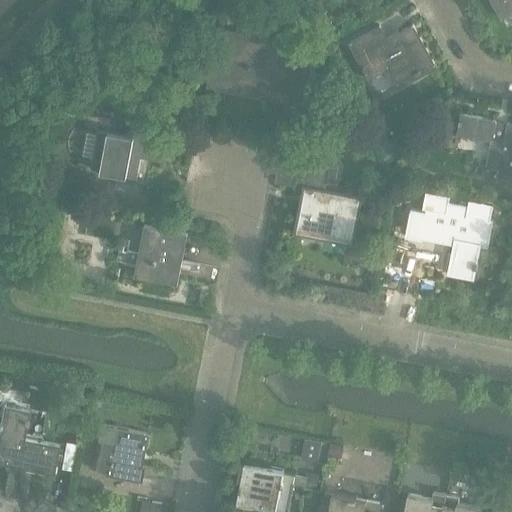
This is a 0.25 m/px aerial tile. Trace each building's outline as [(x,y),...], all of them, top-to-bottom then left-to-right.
[(511,0),(490,0),(501,19),(511,12),(511,0)] [(390,44),(387,39),(380,26),(350,43),(368,76),(388,65),(399,85),(435,64),(413,25),(399,32),(402,37),(390,44)] [(227,30),(221,59),(217,78),(238,82),(236,93),(259,98),(260,92),(286,97),(284,103),(307,107),(316,66),(312,65),(311,67),(292,63),(296,43),(227,30)] [(496,123),(496,121),(461,113),(457,136),(458,136),(458,134),(492,141),(487,167),(484,166),(482,179),(497,182),(498,178),(511,180),(511,123),(507,123),(507,125),(496,123)] [(160,161),(161,151),(169,152),(171,138),(129,130),(128,136),(98,131),(91,170),(137,179),(141,158),(160,161)] [(309,138),(301,143),(308,157),(316,152),(309,138)] [(352,243),(360,198),(323,191),(324,183),(336,185),(339,165),(328,144),(316,151),(323,164),(323,167),(301,163),(297,187),(305,189),(297,232),(303,233),(302,236),(318,239),(319,237),(352,243)] [(449,270),(449,274),(474,279),(476,268),(477,268),(478,263),(477,262),(481,245),(488,247),(493,221),(427,208),(426,212),(412,209),(406,237),(422,240),(423,234),(455,240),(452,254),(449,254),(446,269),(449,270)] [(145,225),(139,255),(135,276),(178,284),(188,233),(145,225)] [(25,439),(30,411),(4,406),(1,423),(0,422),(0,464),(54,475),(60,445),(42,442),(42,437),(33,435),(32,440),(25,439)] [(96,470),(104,472),(103,474),(141,482),(144,465),(142,465),(148,435),(149,434),(116,427),(113,442),(102,440),(96,470)] [(306,439),(302,459),(318,462),(322,442),(306,439)] [(239,490),(240,490),(238,503),(276,510),(275,511),(288,511),(296,474),(284,472),(285,470),(245,463),(239,490)] [(319,475),(306,472),(304,486),(317,489),(319,475)] [(380,511),(382,503),(325,492),(323,504),(331,505),(329,511),(380,511)] [(443,511),(446,494),(434,492),(433,499),(408,494),(405,511),(443,511)] [(460,497),(446,494),(443,511),(482,511),(483,508),(459,504),(460,497)] [(161,511),(163,503),(151,502),(149,511),(161,511)]
